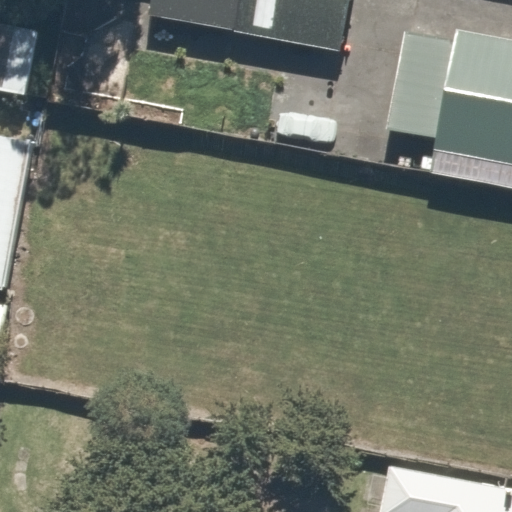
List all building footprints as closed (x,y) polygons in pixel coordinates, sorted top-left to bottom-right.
[(348,0),(148,0),(146,18),(340,49),(348,0)] [(29,18),(0,16),(0,85),(27,86),(29,18)] [(511,166),(511,49),(405,32),(389,128),(437,136),(434,153),(511,166)] [(20,150),(0,147),(0,281),(5,282),(20,150)] [(511,380),(511,227),(503,226),(509,201),(446,188),(443,198),(338,177),(321,256),(311,254),(294,337),(327,344),(320,375),(479,407),(486,375),(511,380)] [(511,511),(511,488),(385,464),(375,511),(511,511)]
